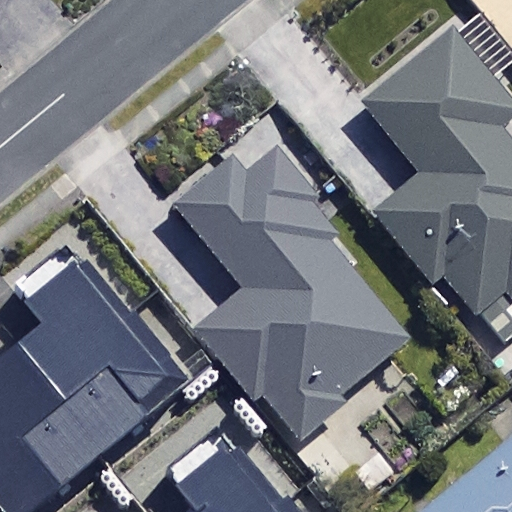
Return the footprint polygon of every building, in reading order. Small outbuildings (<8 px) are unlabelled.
[(0,0),(0,66),(64,13),(52,0),(0,0)] [(511,130),(511,112),(460,45),(372,114),(428,186),(388,218),(480,336),(511,311),(511,150),(502,138),(511,130)] [(340,238),(267,159),(239,186),(229,176),(181,221),(252,297),(205,341),(305,448),(413,346),(325,251),(340,238)] [(35,511),(184,388),(74,259),(16,307),(39,334),(0,367),(0,511),(35,511)] [(297,511),(233,435),(175,484),(198,511),(197,511),(297,511)] [(511,511),(511,450),(439,511),(511,511)]
